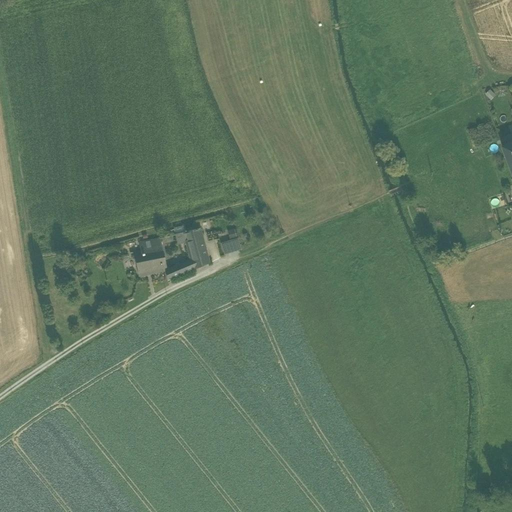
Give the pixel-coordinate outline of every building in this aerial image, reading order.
[(511,143),(502,148),(511,173),(511,143)] [(209,263),(199,229),(183,233),(186,242),(190,260),(193,270),(209,263)] [(229,238),(237,237),(236,229),(228,230),(229,238)] [(178,244),(186,242),(183,233),(175,235),(178,244)] [(139,243),(141,251),(161,247),(159,239),(139,243)] [(220,244),(224,256),(241,250),(238,239),(220,244)] [(168,281),(193,270),(190,260),(167,270),(161,247),(141,251),(134,252),(139,276),(165,271),(168,281)]
